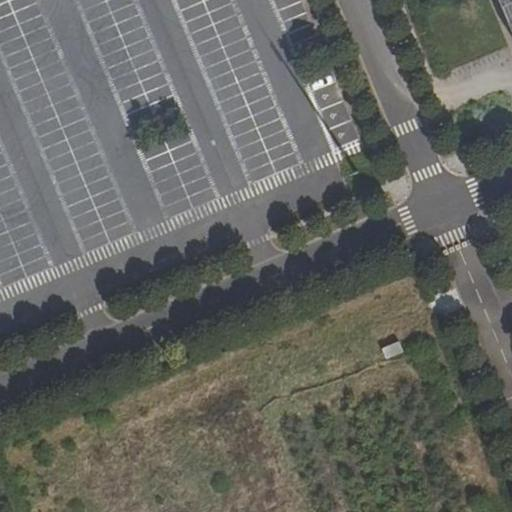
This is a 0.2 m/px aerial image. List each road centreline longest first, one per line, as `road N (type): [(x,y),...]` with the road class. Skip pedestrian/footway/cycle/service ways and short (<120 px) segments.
road 1 (unclassified): [(0,390),(440,205)]
road 2 (unclassified): [(355,0),(440,205)]
